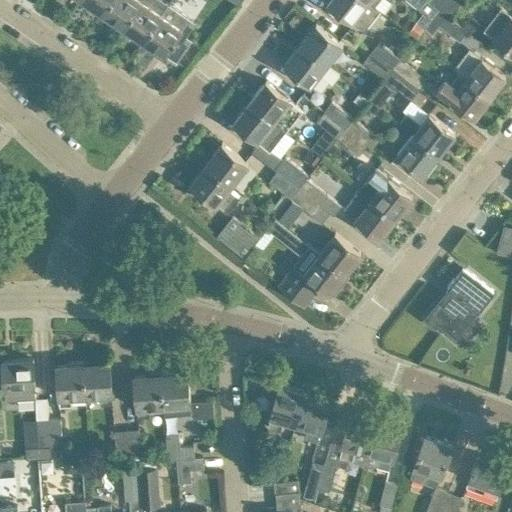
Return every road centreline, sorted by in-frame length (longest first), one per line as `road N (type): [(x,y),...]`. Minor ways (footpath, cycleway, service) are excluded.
road 1 (residential): [(342,359),(355,331),(511,139)]
road 2 (residential): [(174,124),(0,7)]
road 3 (residential): [(236,511),(224,324)]
road 4 (unclassified): [(342,359),(511,421)]
road 5 (unclassified): [(64,302),(224,324)]
road 6 (residential): [(174,124),(273,0)]
road 7 (residential): [(0,98),(111,202)]
road 8 (unclassified): [(224,324),(342,359)]
